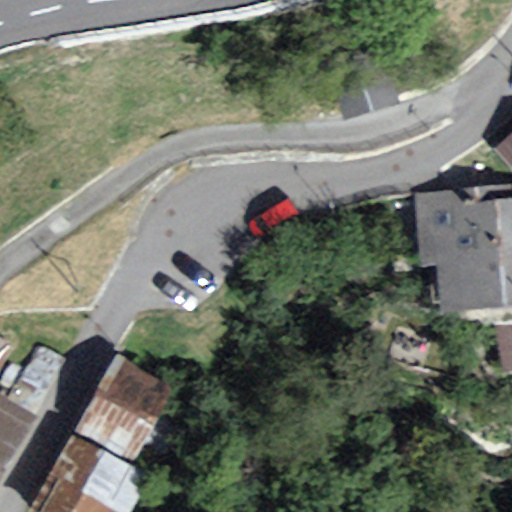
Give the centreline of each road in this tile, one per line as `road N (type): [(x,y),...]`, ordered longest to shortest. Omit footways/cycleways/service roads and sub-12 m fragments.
road 1 (unclassified): [(497,101),(460,135),(389,172),(233,184),(187,205),(114,314),(3,511)]
road 2 (residential): [(497,101),(462,94),(361,130),(191,149),(113,191),(0,278)]
